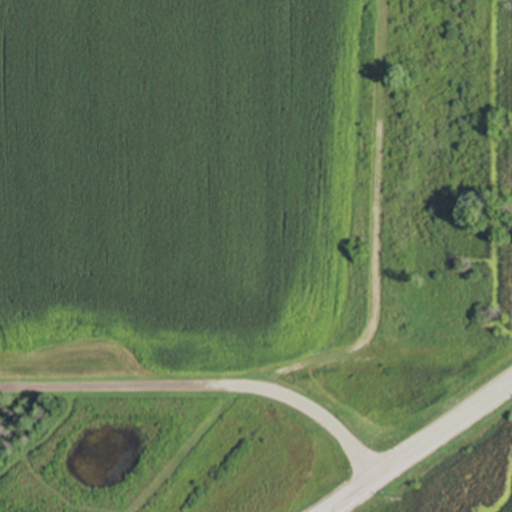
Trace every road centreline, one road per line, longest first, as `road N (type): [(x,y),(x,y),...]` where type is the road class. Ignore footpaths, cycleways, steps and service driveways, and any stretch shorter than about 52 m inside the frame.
road 1 (residential): [(0,389),(255,386),(336,427),(389,472)]
road 2 (secondary): [(331,511),(511,387)]
